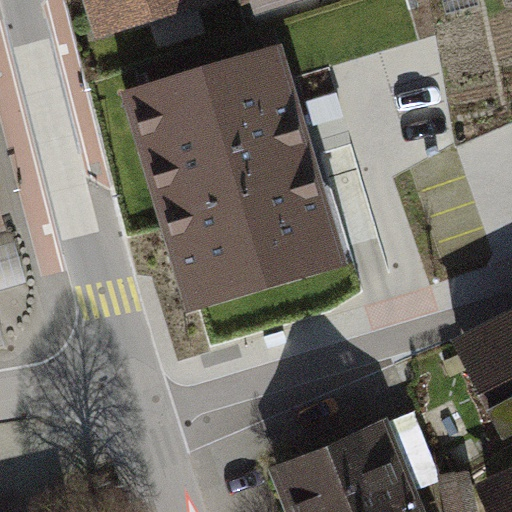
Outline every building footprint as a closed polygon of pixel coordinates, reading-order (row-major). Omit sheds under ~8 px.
[(74,0),(86,40),(226,0),(74,0)] [(250,0),(254,9),(281,0),(250,0)] [(286,54),(126,100),(192,329),(352,284),(286,54)] [(511,306),(455,336),(505,434),(511,430),(511,306)] [(427,511),(387,411),(267,459),(287,511),(427,511)] [(511,511),(511,463),(481,476),(495,511),(511,511)]
